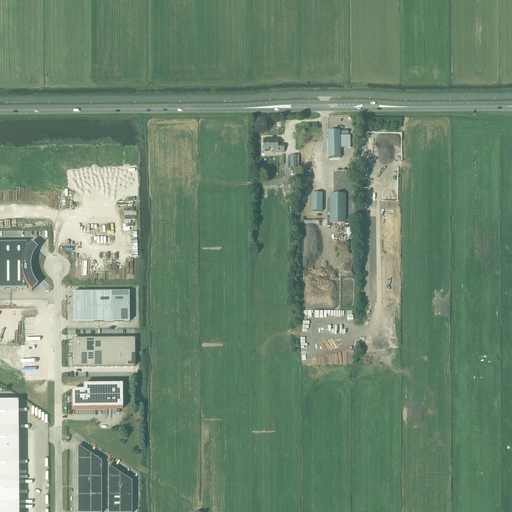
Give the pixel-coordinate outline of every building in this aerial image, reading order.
[(340,131),(328,131),(328,133),(328,149),(328,158),(329,158),(340,158),(340,151),(340,149),(340,131)] [(274,153),(284,153),(284,145),(278,145),(278,139),(264,139),(264,150),(269,150),(269,147),(273,147),(274,153)] [(134,153),(8,153),(9,178),(134,178),(134,153)] [(311,195),(311,212),(322,212),(322,195),(311,195)] [(345,223),(345,195),(331,195),(330,223),(345,223)] [(299,204),(310,205),(310,196),(300,196),(299,204)] [(0,289),(27,289),(27,288),(28,287),(29,289),(30,291),(31,292),(32,291),(31,291),(36,287),(34,285),(33,283),(32,282),(31,280),(33,279),(32,277),(32,276),(31,274),(31,272),(30,271),(30,269),(30,266),(30,265),(30,263),(31,261),(31,259),(32,256),(33,254),(34,252),(36,251),(37,249),(31,243),(30,244),(28,246),(27,247),(26,247),(26,243),(0,243),(0,289)] [(130,258),(97,258),(97,274),(130,274),(130,258)] [(128,293),(73,293),(73,323),(129,322),(128,293)] [(140,384),(123,383),(123,440),(137,448),(140,446),(140,384)] [(71,399),(69,399),(69,403),(71,403),(71,410),(72,410),(106,410),(110,410),(116,410),(116,414),(119,414),(119,410),(121,410),(122,410),(122,385),(83,386),(83,391),(71,392),(71,399)] [(18,511),(18,402),(0,402),(0,511),(18,511)] [(77,511),(101,511),(101,462),(77,447),(77,511)] [(108,467),(108,511),(131,511),(132,482),(108,467)]
